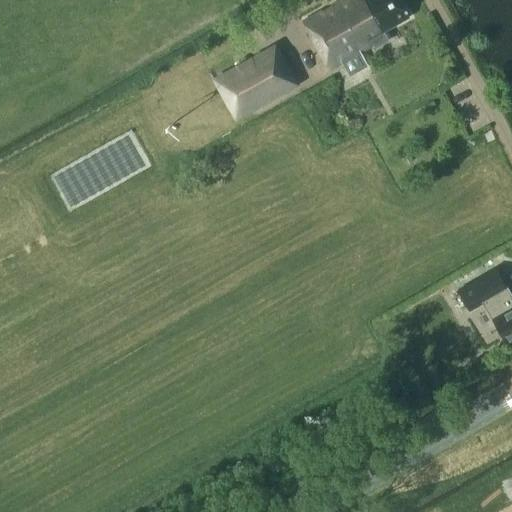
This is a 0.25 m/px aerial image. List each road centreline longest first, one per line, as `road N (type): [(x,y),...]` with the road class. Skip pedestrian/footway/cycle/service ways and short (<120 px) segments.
road 1 (secondary): [(309,511),(511,396)]
road 2 (unclassified): [(511,153),(441,17)]
